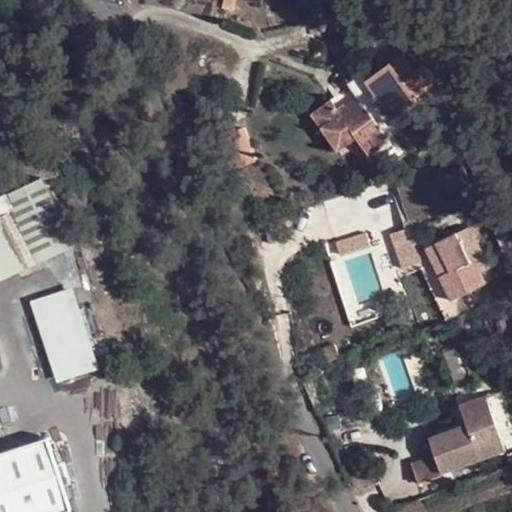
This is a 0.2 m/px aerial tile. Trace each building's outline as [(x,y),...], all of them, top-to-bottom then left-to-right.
[(235,10),(236,0),(224,0),(224,8),(235,10)] [(334,85),(316,99),(326,111),(345,97),(334,85)] [(316,99),(296,114),(324,150),(342,136),(354,152),(375,137),(371,133),(361,142),(347,123),(354,119),(350,114),(356,109),(345,97),(326,111),(316,99)] [(257,160),(245,128),(227,135),(239,167),(257,160)] [(0,281),(75,246),(40,179),(0,198),(0,281)] [(422,245),(417,231),(413,218),(390,225),(402,261),(425,255),(422,245)] [(446,269),(434,275),(446,300),(471,288),(461,268),(479,259),(463,225),(433,240),(446,269)] [(337,242),(341,256),(369,248),(365,234),(337,242)] [(425,255),(434,275),(446,269),(433,240),(422,245),(425,255)] [(29,301),(59,384),(103,370),(75,286),(29,301)] [(498,479),(511,474),(511,445),(501,413),(475,421),(481,444),(450,453),(498,479)] [(53,431),(0,448),(0,511),(40,511),(76,500),(53,431)] [(459,494),(498,479),(450,453),(443,457),(451,476),(459,494)] [(459,494),(451,476),(428,486),(437,505),(460,496),(459,494)]
